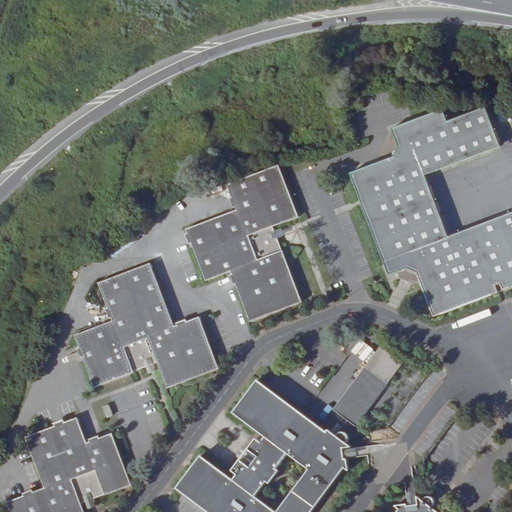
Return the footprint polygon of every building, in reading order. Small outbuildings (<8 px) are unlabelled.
[(432,318),(433,318),(496,293),(493,286),(498,285),(501,292),(511,287),(511,212),(446,238),(423,176),(497,148),(482,109),(445,123),(440,111),(388,131),(395,150),(391,158),(347,175),(387,277),(405,270),(415,274),(432,318)] [(280,165),(279,165),(228,184),(237,209),(187,228),(206,280),(232,271),(251,321),(303,302),(283,250),(273,226),(299,216),(280,165)] [(168,387),(220,368),(200,316),(174,326),(151,263),(99,282),(113,320),(75,335),(94,386),(134,372),(134,371),(158,362),(168,387)] [(364,361),(372,349),(359,339),(350,351),(364,361)] [(332,410),(356,427),(402,361),(378,344),(332,410)] [(328,431),(330,430),(328,428),(326,430),(305,414),(259,379),(234,412),(265,435),(261,440),(256,437),(248,447),(253,451),(245,461),(240,458),(232,468),(237,472),(233,478),(202,454),(177,488),(209,511),(308,511),(343,466),(348,470),(346,457),(343,458),(342,446),(350,445),(345,441),(347,439),(347,437),(347,435),(347,434),(346,432),(346,431),(345,431),(344,430),(342,430),(341,430),(340,430),(339,430),(338,431),(337,432),(334,435),(328,431)] [(328,403),(319,411),(323,415),(332,407),(328,403)] [(106,494),(132,485),(112,433),(87,442),(78,417),(25,436),(45,487),(7,501),(10,511),(84,511),(81,503),(105,493),(106,494)] [(431,511),(430,511),(432,508),(433,505),(433,503),(433,501),(432,500),(431,498),(430,498),(429,497),(427,497),(425,497),(423,498),(422,499),(420,500),(416,497),(417,505),(406,507),(405,504),(394,506),(397,509),(395,511),(431,511)]
